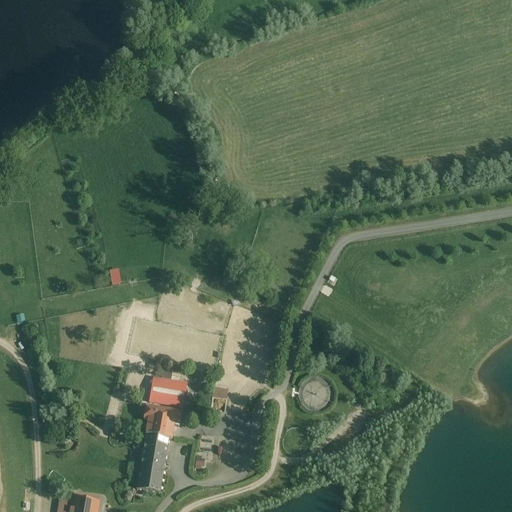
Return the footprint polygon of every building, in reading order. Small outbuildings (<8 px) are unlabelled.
[(119,269),(109,271),(112,287),(122,285),(119,269)] [(149,404),(184,409),(188,383),(153,378),(149,404)] [(228,392),(212,390),(211,400),(227,402),(228,392)] [(181,414),(146,408),(144,421),(148,421),(145,437),(169,441),(172,441),(172,439),(174,429),(179,430),(180,422),(181,414)] [(169,441),(145,437),(137,491),(160,495),(169,441)] [(204,473),(204,463),(196,463),(195,473),(204,473)] [(98,511),(100,503),(71,499),(69,511),(98,511)]
